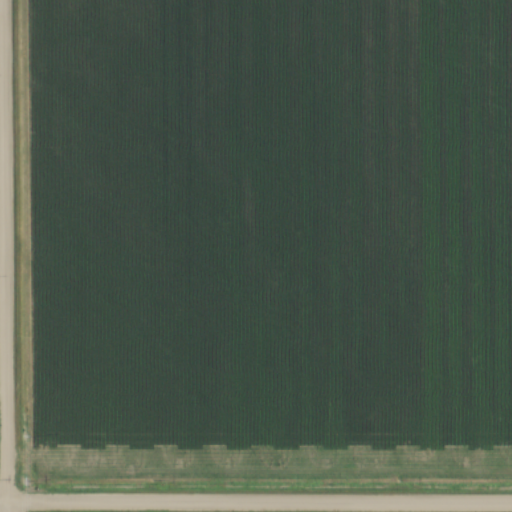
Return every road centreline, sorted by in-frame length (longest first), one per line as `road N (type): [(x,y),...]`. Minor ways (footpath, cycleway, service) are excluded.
road 1 (residential): [(511,505),(0,505)]
road 2 (tertiary): [(0,511),(0,358)]
